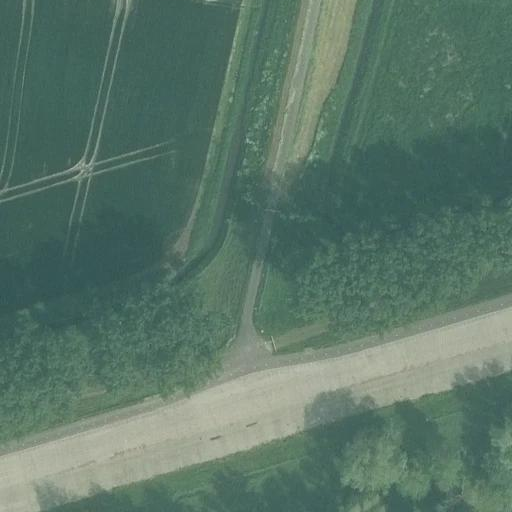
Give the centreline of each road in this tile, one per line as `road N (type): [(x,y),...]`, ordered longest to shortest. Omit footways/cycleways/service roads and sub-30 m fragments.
road 1 (track): [(0,408),(242,354),(511,251)]
road 2 (unclassified): [(315,0),(245,323),(246,369)]
